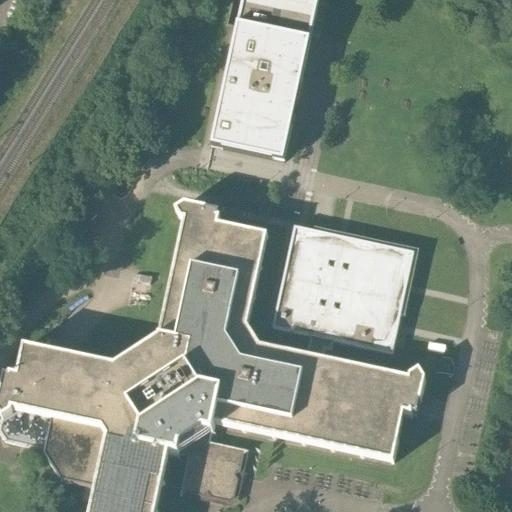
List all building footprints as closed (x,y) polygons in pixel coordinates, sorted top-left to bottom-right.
[(314,0),(236,0),(232,19),(202,150),(276,167),(295,86),(314,0)] [(93,187),(114,200),(125,183),(104,170),(93,187)] [(77,209),(88,223),(96,217),(85,202),(77,209)] [(83,359),(22,347),(16,376),(0,372),(0,417),(1,419),(15,410),(51,417),(48,432),(44,447),(43,452),(42,456),(56,482),(91,490),(86,511),(153,511),(165,455),(186,459),(179,495),(205,500),(220,503),(236,507),(239,488),(241,478),(246,454),(207,446),(211,425),(390,462),(395,436),(400,412),(415,415),(417,404),(422,378),(418,369),(410,373),(408,381),(322,361),(307,358),(257,346),(246,325),(264,234),(214,224),(217,210),(211,209),(187,204),(181,203),(172,210),(181,221),(156,336),(110,364),(83,359)] [(416,257),(294,231),(273,331),(311,339),(307,358),(322,361),(324,353),(333,355),(335,346),(394,359),(416,257)] [(51,269),(55,277),(64,272),(60,264),(51,269)]
